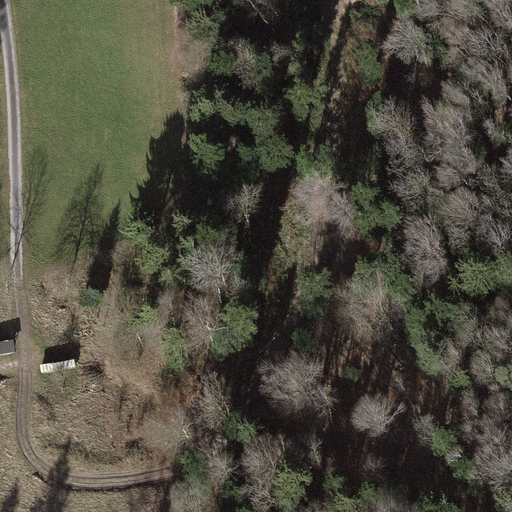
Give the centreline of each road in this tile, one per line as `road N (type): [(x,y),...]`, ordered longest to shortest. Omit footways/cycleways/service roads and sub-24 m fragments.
road 1 (track): [(11,308),(26,356),(20,408),(40,462),(96,486),(194,469),(247,396),(311,256),(322,167),(350,69),(341,0)]
road 2 (track): [(11,308),(10,72),(0,0)]
